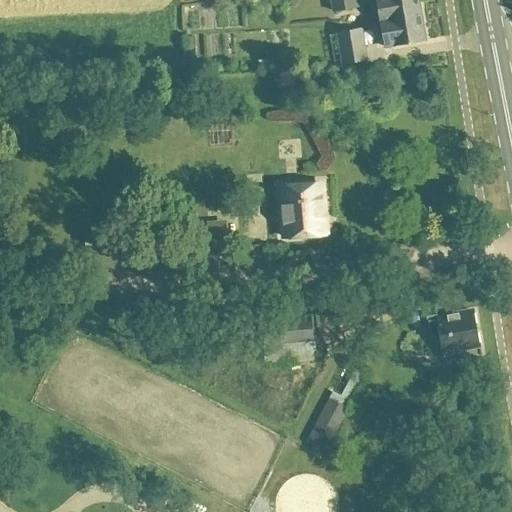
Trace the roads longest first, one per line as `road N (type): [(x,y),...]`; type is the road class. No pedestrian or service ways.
road 1 (track): [(0,297),(480,248)]
road 2 (primary): [(511,144),(483,0)]
